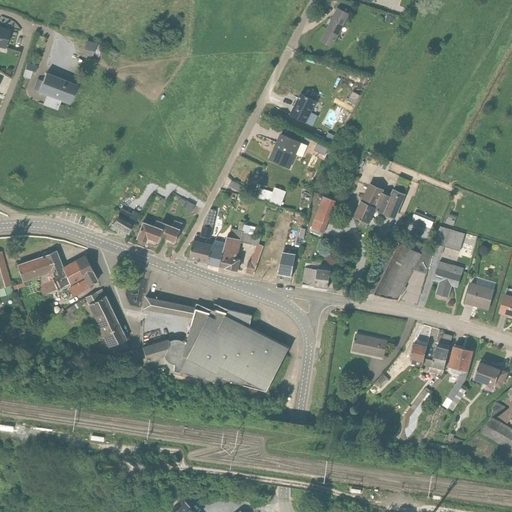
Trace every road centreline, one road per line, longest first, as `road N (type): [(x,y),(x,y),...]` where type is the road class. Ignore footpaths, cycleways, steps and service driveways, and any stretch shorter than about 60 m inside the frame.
road 1 (track): [(125,462),(445,511)]
road 2 (residential): [(165,279),(311,0)]
road 3 (residential): [(511,360),(418,331),(317,313)]
road 4 (tertiary): [(299,344),(284,511)]
road 5 (residential): [(0,152),(35,43),(28,32),(0,23)]
road 6 (residential): [(152,379),(116,289),(117,260)]
